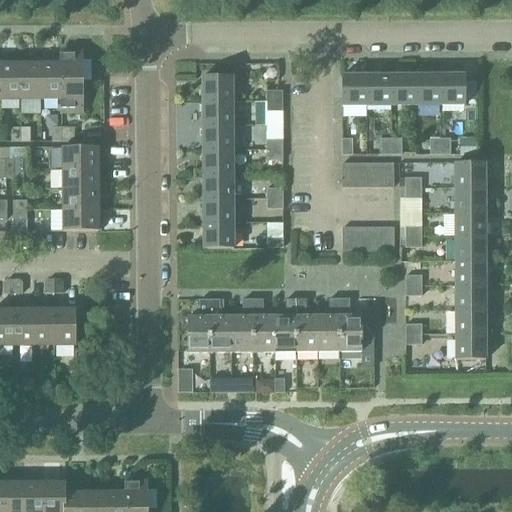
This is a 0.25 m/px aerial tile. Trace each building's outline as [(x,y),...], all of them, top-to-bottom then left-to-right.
[(93,53),(81,53),(81,50),(58,50),(58,64),(59,64),(59,82),(81,82),(81,72),(93,72),(93,53)] [(0,64),(0,101),(25,101),(25,64),(0,64)] [(25,64),(25,101),(42,101),(41,64),(25,64)] [(41,64),(42,101),(59,100),(59,82),(59,64),(58,64),(41,64)] [(341,76),(341,106),(366,106),(366,75),(341,76)] [(366,75),(366,106),(390,106),(390,75),(366,75)] [(390,75),(390,106),(415,106),(415,75),(390,75)] [(415,75),(415,106),(439,106),(439,75),(415,75)] [(477,78),(464,78),(464,75),(439,75),(439,106),(477,106),(477,78)] [(201,102),(232,102),(232,77),(201,77),(201,102)] [(59,114),(81,114),(81,82),(59,82),(59,100),(59,114)] [(265,102),(281,102),(281,91),(265,91),(265,102)] [(201,126),(232,126),(232,102),(201,102),(201,126)] [(281,102),(265,102),(265,112),(282,112),(281,102)] [(202,150),(232,150),(232,126),(201,126),(202,150)] [(20,127),(11,127),(11,142),(20,142),(20,127)] [(30,142),(30,127),(20,127),(20,142),(30,142)] [(60,134),(59,128),(51,127),(51,142),(60,142),(60,134)] [(73,134),(60,134),(60,142),(73,142),(73,134)] [(430,138),(430,155),(440,155),(440,138),(430,138)] [(450,155),(450,138),(440,138),(440,155),(450,155)] [(350,139),(341,140),(341,155),(351,155),(350,139)] [(400,155),(400,139),(390,140),(390,156),(400,155)] [(379,140),(380,156),(390,156),(390,140),(379,140)] [(266,151),(281,151),(281,141),(266,141),(266,151)] [(0,148),(0,160),(11,160),(11,149),(0,148)] [(25,160),(25,148),(11,149),(11,160),(25,160)] [(61,169),(97,169),(97,148),(61,148),(61,169)] [(202,175),(232,174),(232,150),(202,150),(202,175)] [(281,151),(266,151),(266,161),(281,161),(281,151)] [(14,161),(5,161),(5,170),(14,170),(14,161)] [(379,165),(380,188),(392,188),(392,164),(379,165)] [(453,189),(484,189),(484,164),(453,164),(453,189)] [(354,165),(341,165),(342,189),(354,189),(354,165)] [(354,165),(354,189),(367,188),(367,165),(354,165)] [(367,165),(367,188),(380,188),(379,165),(367,165)] [(97,169),(61,169),(61,190),(97,190),(97,169)] [(14,170),(5,170),(5,179),(14,179),(14,170)] [(202,199),(232,199),(232,174),(202,175),(202,199)] [(420,178),(404,178),(404,188),(420,188),(420,178)] [(404,198),(420,198),(420,188),(404,188),(404,198)] [(266,200),(281,199),(281,189),(266,189),(266,200)] [(453,213),(484,213),(484,189),(453,189),(453,213)] [(97,190),(61,190),(61,211),(97,210),(97,190)] [(202,223),(232,223),(232,199),(202,199),(202,223)] [(281,199),(266,200),(266,210),(282,210),(281,199)] [(11,210),(25,210),(25,201),(11,201),(11,210)] [(25,210),(11,210),(12,220),(25,220),(25,210)] [(97,210),(61,211),(61,232),(97,232),(97,210)] [(453,238),(484,238),(484,213),(453,213),(453,238)] [(232,223),(202,223),(202,248),(232,248),(232,223)] [(404,238),(420,238),(420,228),(404,228),(404,238)] [(341,229),(341,231),(341,253),(354,253),(354,229),(341,229)] [(354,229),(354,253),(367,253),(367,229),(354,229)] [(367,229),(367,253),(380,253),(380,229),(367,229)] [(380,229),(380,253),(392,253),(392,229),(380,229)] [(282,238),(281,238),(266,238),(266,248),(282,248),(282,238)] [(420,238),(404,238),(404,248),(420,248),(420,238)] [(453,262),(484,262),(484,238),(453,238),(453,262)] [(453,286),(484,286),(484,262),(453,262),(453,286)] [(404,286),(420,286),(420,276),(404,276),(404,286)] [(2,283),(2,294),(12,294),(12,280),(5,280),(2,283)] [(12,280),(12,294),(21,294),(21,283),(18,280),(12,280)] [(43,283),(43,294),(52,294),(52,280),(46,280),(43,283)] [(52,280),(52,294),(62,294),(62,283),(59,280),(52,280)] [(420,286),(404,286),(404,296),(420,296),(420,286)] [(453,311),(484,311),(484,286),(453,286),(453,311)] [(251,353),(251,300),(241,300),(241,316),(229,316),(230,353),(251,353)] [(273,352),(273,316),(262,316),(262,300),(251,300),(251,353),(273,352)] [(294,352),(294,300),(284,300),(284,316),(273,316),(273,352),(294,352)] [(315,352),(315,315),(305,316),(304,300),(294,300),(294,352),(315,352)] [(337,352),(337,300),(327,300),(327,315),(315,315),(315,352),(337,352)] [(337,300),(337,352),(360,352),(360,315),(348,315),(348,300),(337,300)] [(208,353),(207,301),(197,301),(197,316),(185,316),(186,353),(208,353)] [(207,301),(208,353),(230,353),(229,316),(218,316),(218,301),(207,301)] [(0,346),(13,347),(13,310),(0,310),(0,346)] [(13,310),(13,347),(33,347),(34,310),(13,310)] [(54,347),(54,310),(34,310),(33,347),(54,347)] [(54,310),(54,347),(74,347),(74,310),(54,310)] [(453,335),(484,335),(484,311),(453,311),(453,335)] [(404,335),(420,335),(419,325),(404,325),(404,335)] [(420,335),(404,335),(404,346),(420,346),(420,335)] [(484,335),(453,335),(453,360),(484,360),(484,335)] [(123,510),(146,510),(146,479),(123,479),(123,492),(123,510)] [(0,482),(0,511),(13,511),(14,483),(0,482)] [(13,511),(37,511),(38,483),(14,483),(13,511)] [(38,483),(37,511),(62,511),(62,483),(38,483)] [(83,511),(83,492),(64,492),(64,483),(62,483),(62,511),(83,511)] [(83,511),(102,511),(102,492),(83,492),(83,511)] [(102,511),(122,511),(123,510),(123,492),(102,492),(102,511)]
